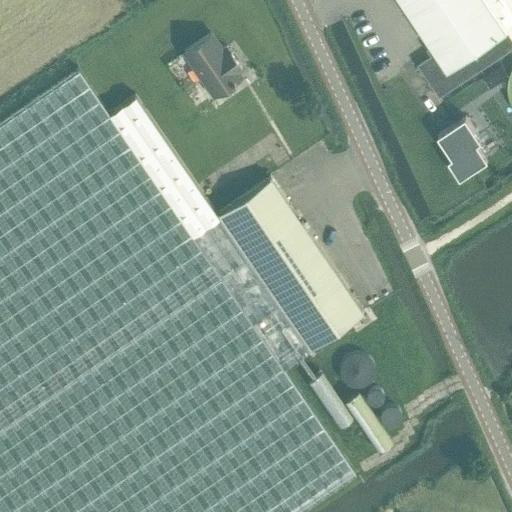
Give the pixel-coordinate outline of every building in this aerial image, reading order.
[(511,0),(402,0),(436,52),(420,63),(440,93),(511,45),(511,0)] [(233,80),(240,75),(236,70),(241,67),(226,46),(222,49),(210,32),(184,50),(213,93),(221,88),(225,90),(233,85),(233,80)] [(502,63),(483,75),(491,87),(510,75),(502,63)] [(78,67),(0,120),(0,511),(290,511),(354,469),(283,365),(309,346),(310,347),(363,310),(270,175),(216,212),(135,94),(109,112),(78,67)] [(464,111),(436,129),(451,151),(447,154),(459,172),(487,153),(475,136),(479,133),(464,111)]
